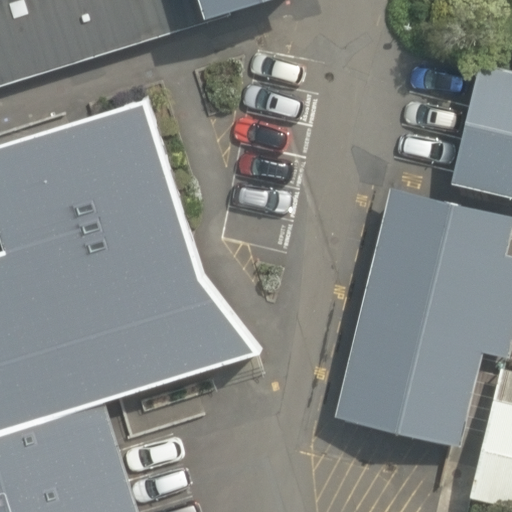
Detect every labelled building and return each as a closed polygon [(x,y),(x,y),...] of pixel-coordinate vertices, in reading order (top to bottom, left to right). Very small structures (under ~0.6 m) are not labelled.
[(0,0),(0,82),(133,41),(141,49),(158,44),(158,33),(255,0),(0,0)] [(511,69),(478,61),(467,106),(452,171),(449,181),(511,195),(511,69)] [(0,428),(101,397),(257,347),(196,273),(188,245),(142,95),(92,110),(69,118),(0,139),(0,246),(1,250),(0,250),(0,428)] [(511,209),(390,181),(335,412),(464,443),(487,348),(510,354),(511,346),(511,250),(511,251),(511,246),(511,209)] [(468,495),(511,505),(511,369),(499,366),(468,495)] [(0,511),(136,511),(118,451),(101,397),(0,428),(0,511)]
